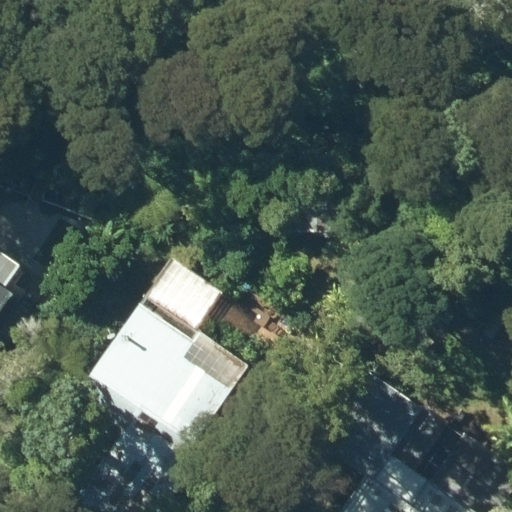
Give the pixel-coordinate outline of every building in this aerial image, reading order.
[(296,228),(338,228),(339,177),(296,177),(296,228)] [(22,265),(0,249),(0,314),(13,293),(6,287),(22,265)] [(66,507),(73,511),(158,511),(201,452),(191,444),(249,364),(197,327),(190,336),(141,301),(91,371),(138,405),(66,507)] [(382,376),(332,448),(372,477),(389,452),(394,455),(427,408),(382,376)] [(473,511),(394,455),(389,452),(372,477),(347,511),(473,511)]
